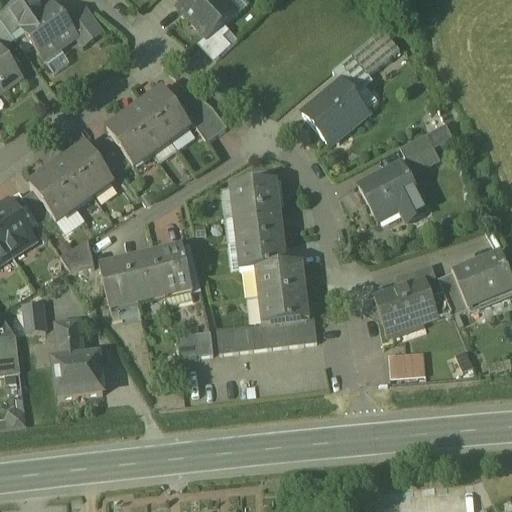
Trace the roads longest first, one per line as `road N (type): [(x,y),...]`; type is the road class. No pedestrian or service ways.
road 1 (secondary): [(511,425),(0,476)]
road 2 (residential): [(361,391),(353,289),(334,277),(313,180),(277,140),(162,55)]
road 3 (residential): [(0,167),(162,55)]
